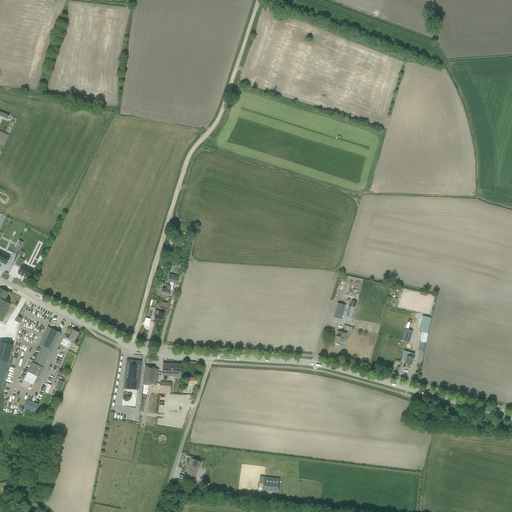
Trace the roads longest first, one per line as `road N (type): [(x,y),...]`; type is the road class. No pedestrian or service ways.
road 1 (track): [(130,344),(185,163),(221,112),(258,0)]
road 2 (secondary): [(511,416),(313,363),(210,356)]
road 3 (secondary): [(210,356),(141,348),(0,280)]
road 4 (unclassified): [(159,511),(210,356)]
